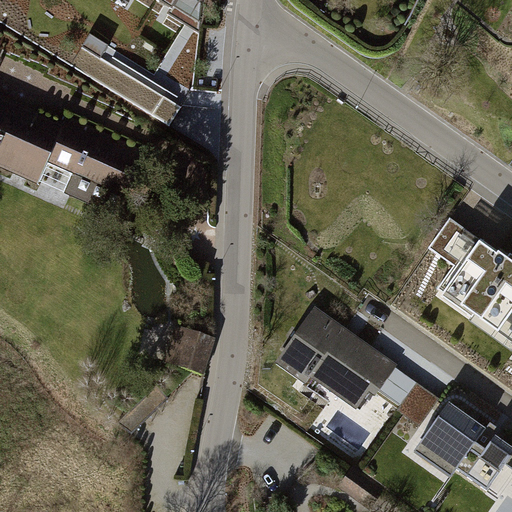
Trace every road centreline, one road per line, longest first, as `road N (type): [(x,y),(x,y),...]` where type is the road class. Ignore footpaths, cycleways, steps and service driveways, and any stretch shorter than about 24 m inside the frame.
road 1 (residential): [(212,511),(234,336),(248,31)]
road 2 (residential): [(511,190),(312,48),(248,31)]
road 3 (unknown): [(239,179),(0,56)]
